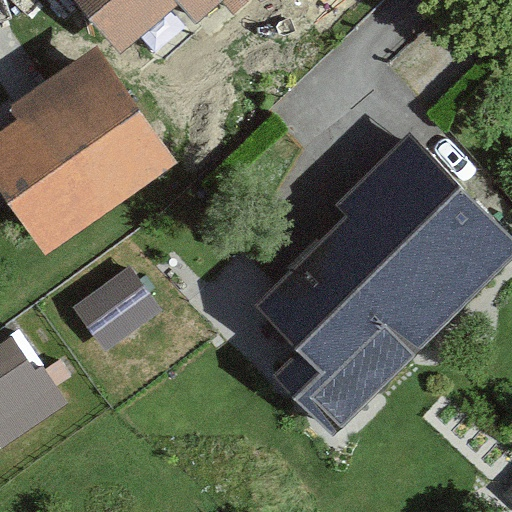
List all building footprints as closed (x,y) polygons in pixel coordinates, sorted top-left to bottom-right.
[(76,0),(123,53),(179,4),(197,25),(225,0),(76,0)] [(9,108),(17,120),(0,131),(0,191),(45,256),(179,163),(98,47),(30,94),(9,108)] [(511,257),(511,244),(410,141),(342,208),(353,219),(321,251),(282,289),(261,309),(327,376),(302,401),(334,433),(511,257)] [(130,271),(76,307),(104,348),(158,312),(130,271)] [(33,374),(9,338),(0,344),(0,448),(1,450),(69,404),(44,366),(33,374)]
